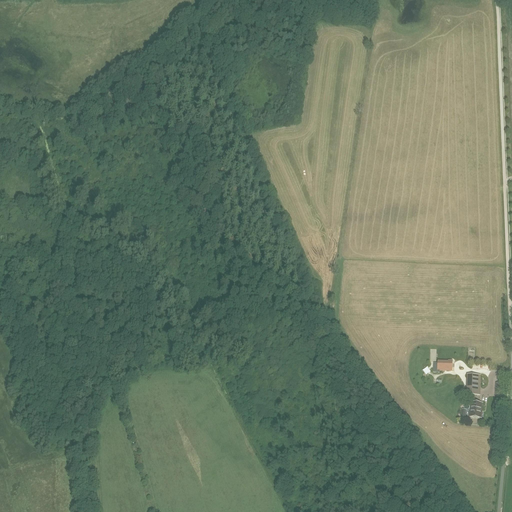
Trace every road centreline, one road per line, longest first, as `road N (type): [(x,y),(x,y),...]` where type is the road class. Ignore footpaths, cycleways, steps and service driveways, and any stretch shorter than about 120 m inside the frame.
road 1 (track): [(511,339),(495,0)]
road 2 (unclassified): [(498,511),(511,339)]
